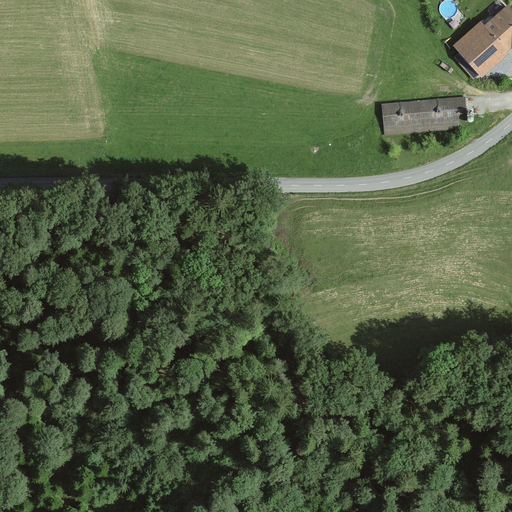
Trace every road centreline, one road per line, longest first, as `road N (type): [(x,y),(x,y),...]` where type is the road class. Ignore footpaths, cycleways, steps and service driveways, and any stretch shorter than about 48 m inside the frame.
road 1 (track): [(0,274),(124,329),(326,392),(388,433),(462,511)]
road 2 (tertiary): [(511,121),(447,164),(383,182),(0,184)]
